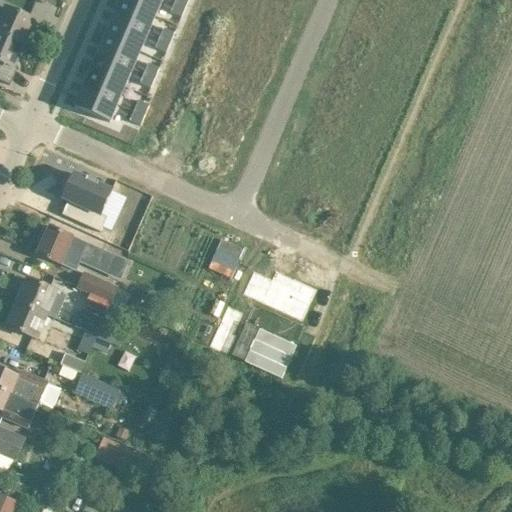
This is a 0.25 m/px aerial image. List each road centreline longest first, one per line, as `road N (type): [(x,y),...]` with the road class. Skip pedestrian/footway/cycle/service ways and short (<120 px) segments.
road 1 (residential): [(326,0),(235,216)]
road 2 (residential): [(235,216),(31,127)]
road 3 (residential): [(392,285),(235,216)]
road 4 (residential): [(31,127),(85,0)]
